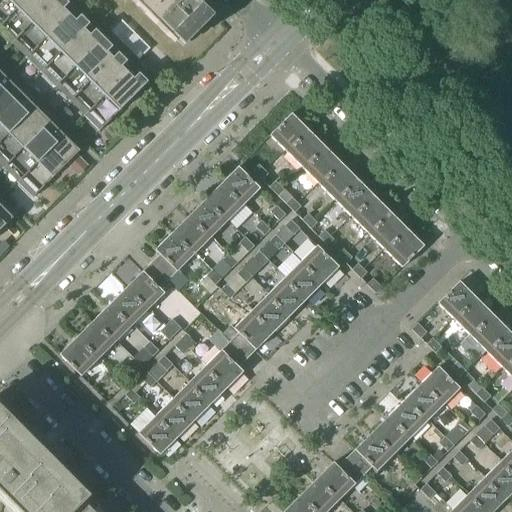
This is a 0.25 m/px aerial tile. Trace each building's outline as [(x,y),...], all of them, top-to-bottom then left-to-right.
[(0,0),(0,20),(2,23),(25,0),(0,0)] [(25,0),(2,23),(17,37),(55,0),(25,0)] [(55,0),(17,37),(32,52),(71,12),(59,0),(55,0)] [(129,0),(168,39),(173,44),(175,42),(174,41),(175,41),(204,11),(205,12),(207,11),(196,0),(129,0)] [(32,52),(46,67),(86,27),(71,12),(32,52)] [(46,67),(60,81),(100,41),(86,27),(46,67)] [(60,81),(75,96),(115,56),(100,41),(60,81)] [(75,96),(90,110),(129,70),(115,56),(75,96)] [(129,70),(90,110),(105,125),(145,85),(129,70)] [(0,84),(0,113),(19,94),(5,79),(0,84)] [(0,113),(0,142),(34,108),(19,94),(0,113)] [(0,142),(0,154),(9,163),(48,123),(34,108),(0,142)] [(68,120),(72,116),(64,109),(60,113),(57,116),(65,123),(68,120)] [(269,137),(284,152),(305,131),(290,115),(269,137)] [(9,163),(23,177),(63,137),(48,123),(9,163)] [(284,152),(300,169),(322,147),(305,131),(284,152)] [(63,137),(23,177),(38,192),(78,152),(63,137)] [(300,169),(316,185),(338,163),(322,147),(300,169)] [(77,176),(87,166),(78,158),(69,167),(77,176)] [(316,185),(333,201),(354,180),(338,163),(316,185)] [(252,172),(261,181),(267,175),(258,166),(252,172)] [(237,168),(222,183),(243,205),(258,190),(237,168)] [(333,201),(349,217),(370,196),(354,180),(333,201)] [(268,188),(273,193),(277,197),(283,191),(274,182),(268,188)] [(222,183),(205,200),(227,221),(243,205),(222,183)] [(349,217),(366,234),(387,213),(370,196),(349,217)] [(285,205),(293,214),(300,208),(291,199),(285,205)] [(205,200),(189,216),(210,238),(227,221),(205,200)] [(0,207),(0,230),(11,219),(0,207)] [(269,213),(278,222),(284,216),(275,207),(269,213)] [(366,234),(382,250),(404,229),(387,213),(366,234)] [(301,221),(305,226),(310,230),(316,224),(307,215),(301,221)] [(189,216),(173,232),(194,254),(210,238),(189,216)] [(289,221),(283,227),(292,236),(298,230),(289,221)] [(254,228),(263,237),(269,231),(260,222),(254,228)] [(404,229),(382,250),(401,269),(422,247),(404,229)] [(154,251),(158,256),(175,273),(194,254),(173,232),(154,251)] [(317,238),(326,247),(332,240),(323,232),(317,238)] [(275,236),(269,242),(277,251),(283,245),(275,236)] [(238,244),(247,253),(253,247),(244,238),(238,244)] [(315,247),(300,262),(322,283),(337,268),(315,247)] [(342,250),(336,256),(345,265),(351,259),(342,250)] [(258,253),(252,259),(261,268),(267,261),(258,253)] [(221,261),(230,270),(236,264),(228,255),(221,261)] [(158,256),(150,264),(167,281),(174,274),(175,273),(158,256)] [(300,262),(284,278),(305,300),(322,283),(300,262)] [(150,264),(141,273),(158,290),(167,281),(150,264)] [(351,271),(360,280),(366,274),(357,265),(351,271)] [(242,269),(236,275),(245,284),(251,278),(242,269)] [(220,280),(211,271),(205,277),(214,286),(220,280)] [(141,273),(126,288),(148,310),(163,295),(158,290),(141,273)] [(167,281),(174,289),(175,289),(182,281),(174,274),(167,281)] [(284,278),(268,295),(289,316),(305,300),(284,278)] [(372,280),(366,286),(374,295),(381,289),(372,280)] [(176,290),(174,289),(167,281),(158,290),(163,295),(172,304),(181,295),(176,290)] [(436,305),(451,320),(473,298),(458,283),(436,305)] [(225,285),(219,291),(228,300),(234,294),(225,285)] [(126,288),(110,304),(131,326),(148,310),(126,288)] [(268,295),(251,311),(273,333),(289,316),(268,295)] [(451,320),(466,335),(488,313),(473,298),(451,320)] [(110,304),(93,321),(115,342),(131,326),(110,304)] [(251,311),(232,330),(254,351),(273,333),(251,311)] [(466,335),(484,353),(506,331),(488,313),(466,335)] [(93,321),(77,337),(98,359),(115,342),(93,321)] [(171,321),(165,327),(173,335),(179,330),(171,321)] [(410,331),(419,339),(425,333),(416,324),(410,331)] [(173,335),(165,327),(159,333),(168,341),(173,335)] [(228,328),(221,336),(245,360),(254,351),(232,330),(228,328)] [(208,340),(220,352),(237,369),(245,360),(221,336),(217,331),(208,340)] [(484,353),(501,369),(511,357),(511,337),(506,331),(484,353)] [(185,335),(179,341),(188,350),(194,344),(185,335)] [(98,359),(77,337),(58,356),(80,377),(98,359)] [(425,345),(434,354),(440,348),(431,339),(425,345)] [(188,350),(179,341),(173,347),(182,356),(188,350)] [(142,349),(151,358),(157,352),(148,343),(142,349)] [(220,352),(205,367),(226,388),(241,373),(237,369),(220,352)] [(440,360),(449,369),(455,363),(446,354),(440,360)] [(163,357),(156,363),(165,372),(171,366),(163,357)] [(511,357),(501,369),(511,380),(511,357)] [(126,365),(135,374),(141,368),(132,359),(126,365)] [(165,372),(156,363),(146,374),(155,383),(165,372)] [(205,367),(188,383),(210,405),(226,388),(205,367)] [(436,368),(422,383),(443,405),(458,390),(436,368)] [(458,378),(467,387),(473,381),(464,372),(458,378)] [(146,374),(140,380),(149,389),(155,383),(146,374)] [(109,382),(118,391),(124,385),(115,376),(109,382)] [(188,383),(172,400),(193,421),(210,405),(188,383)] [(422,383),(405,399),(427,421),(443,405),(422,383)] [(474,395),(483,404),(489,398),(480,389),(474,395)] [(130,390),(124,396),(133,405),(139,399),(130,390)] [(405,399),(389,416),(410,438),(427,421),(405,399)] [(172,400),(156,416),(177,437),(193,421),(172,400)] [(491,411),(500,420),(506,414),(497,405),(491,411)] [(469,413),(478,422),(484,416),(475,407),(469,413)] [(0,511),(94,511),(98,509),(47,458),(49,455),(37,443),(34,445),(9,420),(2,428),(0,425),(0,415),(2,413),(0,411),(0,511)] [(177,437),(156,416),(137,435),(158,456),(177,437)] [(389,416),(372,433),(393,454),(410,438),(389,416)] [(489,421),(483,427),(492,436),(498,430),(489,421)] [(454,428),(463,437),(469,431),(460,422),(454,428)] [(372,433),(354,451),(375,473),(393,454),(372,433)] [(474,436),(468,442),(477,451),(483,445),(474,436)] [(437,444),(446,453),(452,447),(443,438),(437,444)] [(511,449),(500,462),(511,474),(511,449)] [(354,451),(345,460),(362,477),(363,476),(367,480),(375,473),(354,451)] [(458,452),(452,458),(461,467),(467,461),(458,452)] [(421,460),(430,469),(436,463),(427,454),(421,460)] [(345,460),(336,468),(353,485),(362,477),(345,460)] [(511,474),(500,462),(483,478),(505,500),(511,492),(511,474)] [(332,464),(316,479),(338,500),(353,485),(336,468),(332,464)] [(451,477),(442,468),(435,475),(444,484),(451,477)] [(419,480),(411,471),(405,477),(413,486),(419,480)] [(483,478),(467,495),(484,511),(492,511),(505,500),(483,478)] [(316,479),(300,495),(316,511),(326,511),(338,500),(316,479)] [(425,485),(419,491),(428,500),(434,494),(425,485)] [(316,511),(300,495),(284,511),(283,511),(316,511)] [(484,511),(467,495),(451,511),(484,511)]
